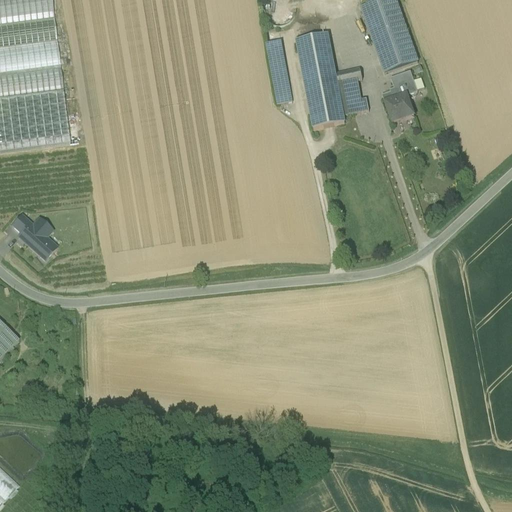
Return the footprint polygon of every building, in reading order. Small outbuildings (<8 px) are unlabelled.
[(0,0),(0,156),(69,148),(51,0),(0,0)] [(400,0),(388,0),(365,8),(389,78),(424,65),(400,0)] [(355,29),(298,42),(315,132),(352,126),(350,117),(373,113),(366,69),(342,73),(337,48),(358,44),(355,29)] [(417,84),(384,95),(394,128),(427,117),(417,84)] [(39,223),(32,230),(30,228),(21,237),(31,246),(28,250),(45,264),(56,251),(45,242),(52,235),(39,223)] [(0,362),(17,345),(0,327),(0,362)] [(3,511),(26,487),(0,463),(0,511),(3,511)]
